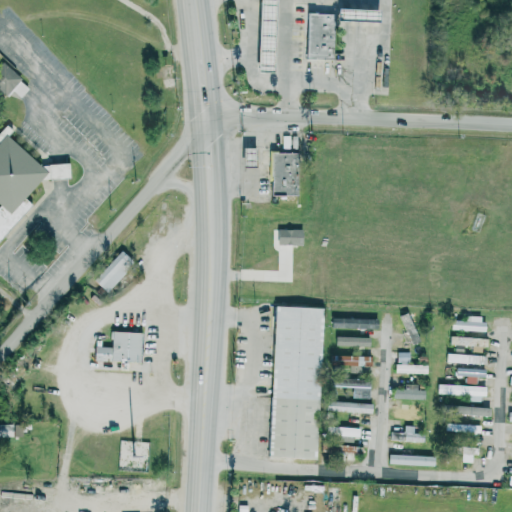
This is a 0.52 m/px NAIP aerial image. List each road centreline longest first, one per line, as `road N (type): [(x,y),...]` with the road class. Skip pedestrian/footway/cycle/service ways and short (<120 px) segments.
road 1 (tertiary): [(0,359),(179,147),(207,129)]
road 2 (residential): [(207,129),(244,115),(511,126)]
road 3 (secondary): [(202,511),(215,224)]
road 4 (secondary): [(207,129),(197,0)]
